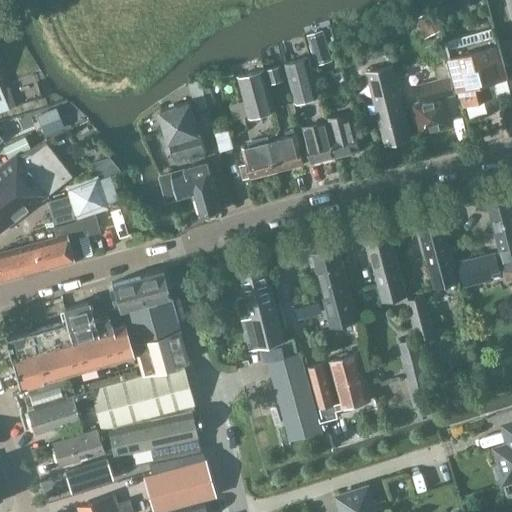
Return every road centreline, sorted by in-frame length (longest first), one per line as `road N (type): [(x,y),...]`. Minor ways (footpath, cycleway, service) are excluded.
road 1 (residential): [(0,292),(511,148)]
road 2 (residential): [(239,511),(472,439)]
road 3 (residential): [(193,326),(239,511)]
